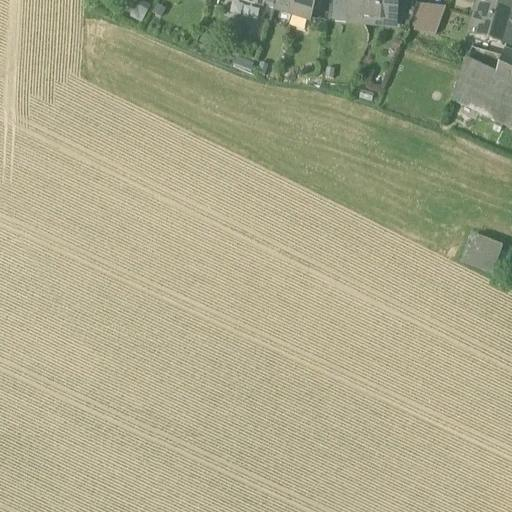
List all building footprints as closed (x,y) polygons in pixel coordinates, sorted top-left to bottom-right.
[(255,4),(275,10),(277,0),(239,0),(238,3),(254,8),(255,4)] [(277,0),(275,10),(309,21),(315,0),(277,0)] [(330,0),(328,23),(349,25),(349,12),(350,0),(330,0)] [(363,22),(372,23),(374,0),(350,0),(349,12),(358,13),(358,16),(363,22)] [(398,0),(374,0),(372,23),(381,24),(387,19),(388,16),(397,17),(398,3),(398,0)] [(508,45),(511,30),(511,5),(490,0),(486,0),(482,15),(477,13),(471,34),(508,45)] [(480,0),(477,13),(482,15),(486,0),(480,0)] [(151,7),(140,1),(132,4),(129,18),(141,25),(151,7)] [(396,30),(406,31),(416,5),(398,3),(397,17),(396,30)] [(406,31),(421,33),(431,7),(416,5),(406,31)] [(445,8),(431,7),(421,33),(435,35),(445,8)] [(349,12),(349,25),(349,27),(372,30),(372,23),(363,22),(358,16),(358,13),(349,12)] [(372,23),(372,30),(396,32),(396,30),(397,17),(388,16),(387,19),(381,24),(372,23)] [(503,58),(471,49),(466,62),(496,76),(503,58)] [(239,56),(232,67),(251,73),(255,62),(239,56)] [(511,71),(511,61),(503,58),(496,76),(507,82),(511,71)] [(496,76),(466,62),(453,102),(489,119),(507,82),(496,76)] [(511,84),(507,82),(489,119),(511,130),(511,84)] [(505,251),(471,236),(459,264),(492,279),(505,251)]
